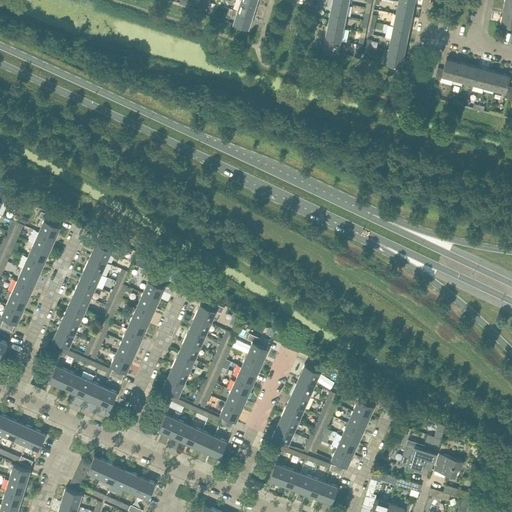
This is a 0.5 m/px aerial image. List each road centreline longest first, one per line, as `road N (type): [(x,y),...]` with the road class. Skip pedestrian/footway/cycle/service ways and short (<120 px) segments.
road 1 (secondary): [(0,64),(420,257)]
road 2 (secondary): [(386,221),(0,47)]
road 3 (residential): [(16,397),(34,330),(79,228)]
road 4 (residential): [(127,446),(144,378),(185,287)]
road 5 (residential): [(236,494),(288,352)]
road 6 (secondary): [(511,282),(386,221)]
road 7 (secondary): [(420,257),(511,350)]
road 8 (secondary): [(511,250),(386,221)]
